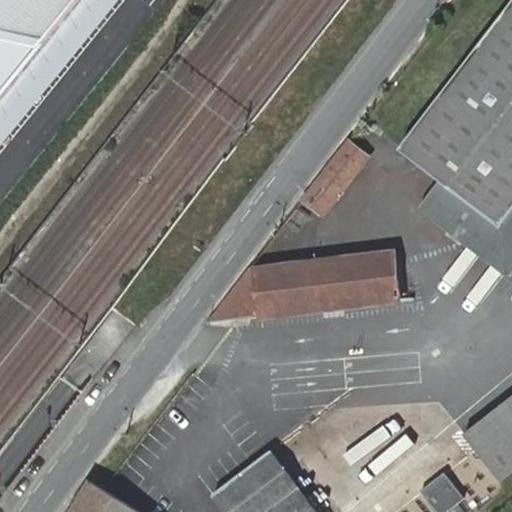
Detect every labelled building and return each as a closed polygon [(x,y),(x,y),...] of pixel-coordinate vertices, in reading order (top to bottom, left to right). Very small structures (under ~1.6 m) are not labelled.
[(0,0),(0,153),(124,0),(0,0)] [(511,7),(468,66),(476,71),(475,73),(511,101),(511,7)] [(448,18),(441,27),(450,34),(458,25),(448,18)] [(402,150),(442,181),(501,227),(511,213),(511,101),(475,73),(476,71),(468,66),(402,150)] [(309,195),(328,211),(369,158),(349,143),(309,195)] [(419,210),(509,275),(511,271),(511,213),(501,227),(442,181),(419,210)] [(328,211),(309,195),(306,199),(325,215),(328,211)] [(257,269),(251,268),(209,322),(210,322),(402,300),(402,299),(402,289),(400,276),(399,267),(384,255),(257,268),(257,269)] [(511,400),(464,437),(501,485),(511,476),(511,400)] [(318,511),(273,453),(215,496),(218,501),(226,511),(318,511)] [(446,476),(422,495),(435,511),(452,511),(466,502),(446,476)] [(141,511),(130,505),(93,481),(73,511),(141,511)]
